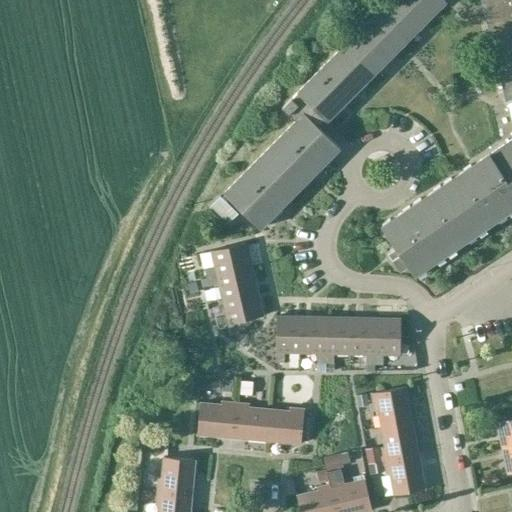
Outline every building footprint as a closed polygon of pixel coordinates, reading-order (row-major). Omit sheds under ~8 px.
[(297,119),(224,193),(226,194),(230,198),(260,228),(341,147),(322,129),(329,121),(449,2),(455,8),(459,12),(466,19),(471,18),(485,15),(482,5),(469,8),(462,1),(461,0),(392,0),(287,109),(297,119)] [(511,0),(480,0),(482,5),(485,15),(506,104),(511,103),(511,102),(511,140),(490,155),(382,227),(396,248),(388,253),(400,271),(408,266),(415,276),(511,210),(511,0)] [(419,131),(405,135),(410,152),(424,147),(419,131)] [(238,213),(221,196),(211,206),(228,223),(238,213)] [(206,271),(208,279),(253,268),(247,243),(211,252),(215,269),(206,271)] [(259,292),(253,268),(208,279),(210,287),(219,285),(222,301),(259,292)] [(265,316),(259,292),(222,301),(226,316),(217,318),(219,327),(265,316)] [(285,353),(302,353),(303,317),(277,316),(277,363),(285,363),(285,353)] [(327,317),(303,317),(302,353),(318,353),(318,363),(327,363),(327,317)] [(352,318),(327,317),(327,363),(334,363),(334,353),(351,354),(352,318)] [(367,354),(367,364),(367,371),(375,371),(376,364),(376,318),(352,318),(351,354),(367,354)] [(401,344),(402,319),(376,318),(376,364),(383,364),(383,354),(401,355),(401,354),(401,344)] [(405,388),(371,394),(374,408),(377,407),(381,427),(411,421),(405,388)] [(198,434),(232,437),(235,402),(221,401),(221,404),(200,402),(198,434)] [(250,404),(235,402),(232,437),(267,440),(270,408),(249,407),(250,404)] [(289,410),(270,408),(267,440),(302,443),(304,412),(304,408),(289,407),(289,410)] [(511,418),(497,422),(502,447),(511,445),(511,418)] [(381,448),(384,461),(418,455),(411,421),(381,427),(385,447),(381,448)] [(511,445),(502,447),(508,475),(511,473),(511,445)] [(424,489),(418,455),(384,461),(387,475),(389,475),(393,495),(424,489)] [(163,456),(159,491),(192,494),(196,459),(163,456)] [(327,472),(330,484),(336,511),(361,511),(372,510),(365,479),(345,484),(341,469),(327,472)] [(336,511),(330,484),(316,487),(317,491),(297,496),(300,511),(336,511)] [(190,511),(192,494),(159,491),(156,511),(190,511)]
